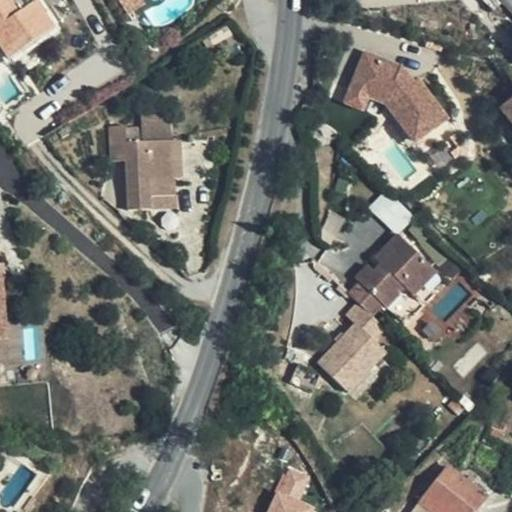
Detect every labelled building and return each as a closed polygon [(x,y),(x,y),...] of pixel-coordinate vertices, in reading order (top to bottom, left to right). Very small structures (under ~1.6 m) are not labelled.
[(27,8),(22,0),(0,0),(0,42),(11,58),(54,28),(36,2),(27,8)] [(231,33),(227,27),(209,36),(213,44),(231,33)] [(490,58),(431,43),(430,49),(426,48),(420,71),(483,86),(490,58)] [(397,65),(365,52),(353,84),(369,90),(385,96),(416,136),(443,115),(408,79),(412,76),(397,65)] [(369,90),(353,84),(347,98),(363,104),(369,90)] [(511,94),(501,101),(511,117),(511,94)] [(169,141),(168,116),(141,117),(142,141),(169,141)] [(126,142),(125,126),(108,127),(110,161),(125,161),(127,209),(152,209),(151,196),(174,196),(173,178),(172,141),(169,141),(142,141),(126,142)] [(182,178),(180,140),(172,141),(173,178),(182,178)] [(400,232),(417,215),(389,188),(373,205),(400,232)] [(174,208),(174,196),(151,196),(152,209),(174,208)] [(438,272),(399,234),(385,249),(389,253),(379,262),(372,269),(369,265),(357,278),(361,282),(351,293),(363,305),(351,318),(357,323),(318,362),(348,390),(385,352),(373,340),(386,328),(372,314),(383,303),(388,307),(405,324),(447,281),(438,272)] [(389,253),(385,249),(375,258),(379,262),(389,253)] [(511,408),(502,405),(495,418),(509,424),(506,431),(511,433),(511,408)] [(509,424),(495,418),(486,436),(499,441),(504,430),(506,431),(509,424)] [(291,466),(283,488),(306,496),(314,473),(291,466)] [(464,477),(449,466),(439,480),(413,511),(474,511),(487,497),(468,481),(473,476),(468,472),(464,477)] [(413,511),(439,480),(429,471),(396,511),(413,511)] [(315,511),(319,505),(280,488),(269,511),(315,511)]
